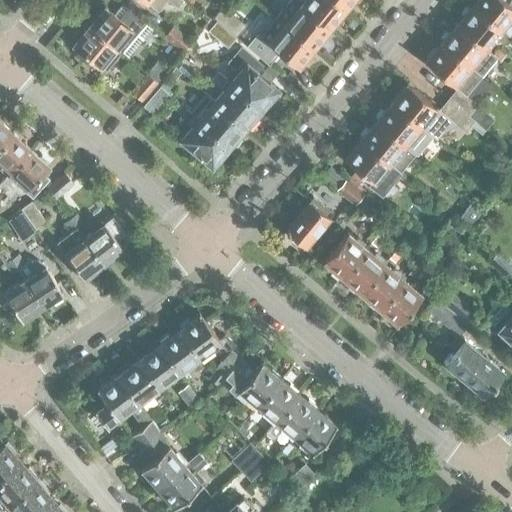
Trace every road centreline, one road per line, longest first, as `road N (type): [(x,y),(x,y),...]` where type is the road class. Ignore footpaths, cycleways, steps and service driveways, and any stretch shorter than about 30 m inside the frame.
road 1 (residential): [(475,469),(206,246)]
road 2 (residential): [(206,246),(415,0)]
road 3 (residential): [(206,246),(0,59)]
road 4 (residential): [(6,385),(81,341),(206,246)]
road 5 (residential): [(115,511),(6,385)]
